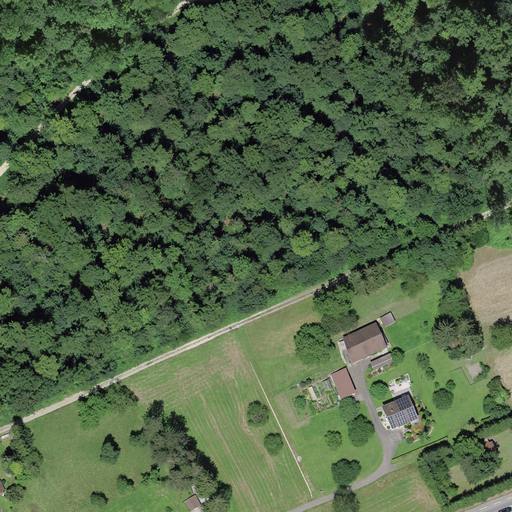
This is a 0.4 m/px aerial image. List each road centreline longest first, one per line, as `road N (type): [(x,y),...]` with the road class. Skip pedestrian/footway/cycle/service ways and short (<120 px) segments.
road 1 (track): [(0,430),(511,200)]
road 2 (track): [(189,0),(111,57),(0,171)]
